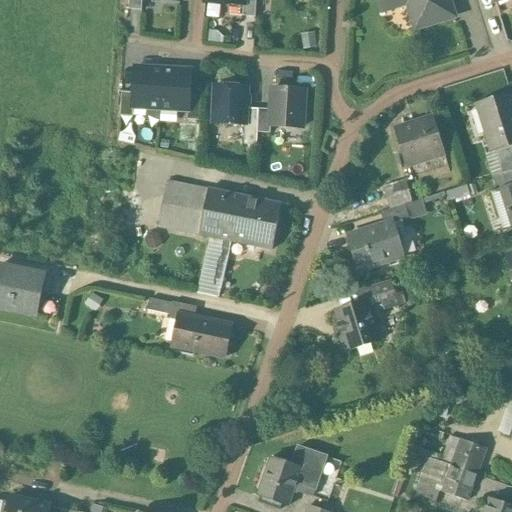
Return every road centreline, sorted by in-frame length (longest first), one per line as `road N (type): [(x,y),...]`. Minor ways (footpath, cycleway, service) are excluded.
road 1 (residential): [(347,128),(217,511)]
road 2 (residential): [(128,40),(253,60),(330,62)]
road 3 (residential): [(511,58),(391,93),(347,128)]
